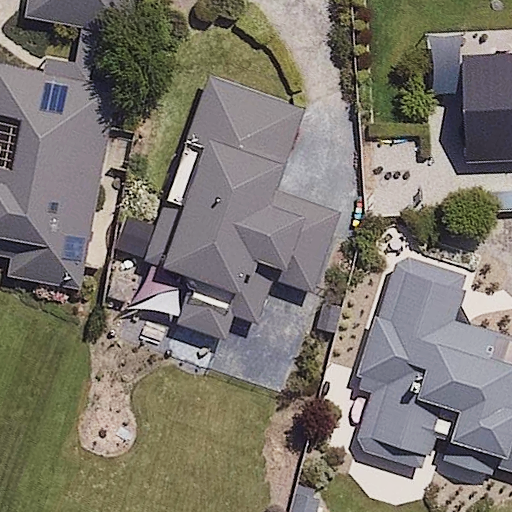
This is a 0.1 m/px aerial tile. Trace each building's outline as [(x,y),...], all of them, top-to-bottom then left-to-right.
[(126,0),(21,0),(20,11),(122,28),(126,0)] [(511,46),(462,47),(464,156),(511,154),(511,46)] [(83,290),(119,82),(0,61),(0,108),(7,110),(0,152),(0,256),(4,258),(1,276),(83,290)] [(291,110),(199,79),(138,260),(181,274),(166,320),(219,337),(227,314),(255,324),(271,278),(305,289),(332,209),(265,186),(291,110)] [(461,275),(392,255),(342,432),(511,479),(511,335),(449,317),(461,275)]
